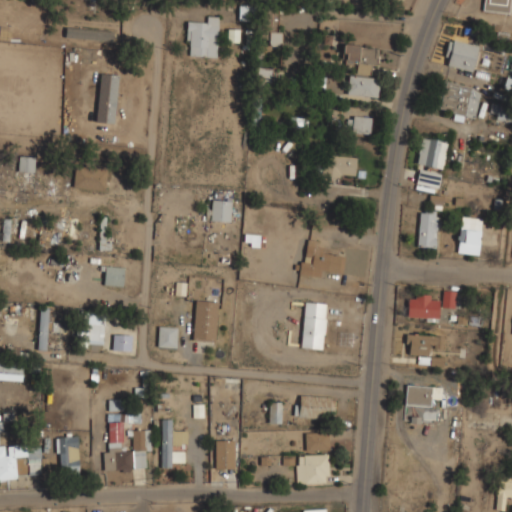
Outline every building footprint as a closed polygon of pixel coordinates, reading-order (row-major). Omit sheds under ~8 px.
[(482,0),(482,11),(507,12),(507,0),(482,0)] [(237,19),(251,19),(251,5),(237,5),(237,19)] [(186,18),(186,56),(217,56),(217,18),(186,18)] [(65,38),(112,40),(113,30),(65,29),(65,38)] [(442,64),(471,71),(477,45),(448,38),(442,64)] [(354,73),(375,73),(375,46),(342,46),(342,64),(354,64),(354,73)] [(271,80),(271,66),(254,66),(254,80),(271,80)] [(97,95),(95,122),(113,123),(117,74),(99,72),(98,82),(92,81),(91,94),(97,95)] [(378,78),(348,75),(346,93),(376,97),(378,78)] [(436,110),(473,119),(480,89),(444,80),(436,110)] [(350,132),(369,134),(370,116),(351,115),(350,132)] [(446,141),(420,136),(414,163),(440,168),(446,141)] [(33,155),(17,155),(17,171),(33,171),(33,155)] [(354,177),(354,155),(324,155),(324,177),(354,177)] [(105,168),(72,168),(72,189),(105,189),(105,168)] [(437,188),(439,172),(417,169),(415,185),(437,188)] [(204,220),(229,220),(229,199),(204,199),(204,220)] [(435,248),(437,212),(418,211),(416,247),(435,248)] [(481,218),(460,215),(455,252),(476,254),(481,218)] [(98,249),(105,249),(106,217),(98,217),(98,249)] [(10,219),(1,218),(0,225),(0,239),(8,240),(10,219)] [(320,269),(339,272),(341,256),(320,252),(322,242),(303,239),(298,273),(319,276),(320,269)] [(121,286),(122,266),(102,265),(101,285),(121,286)] [(454,289),(440,293),(444,309),(458,306),(454,289)] [(437,318),(437,295),(406,295),(406,318),(437,318)] [(216,300),(193,299),(190,340),(213,341),(216,300)] [(300,347),(322,348),(324,302),(302,301),(300,347)] [(46,349),(46,329),(49,329),(49,307),(37,307),(37,349),(46,349)] [(102,344),(103,312),(78,311),(77,348),(86,348),(86,344),(102,344)] [(156,346),(175,346),(175,326),(156,326),(156,346)] [(130,350),(130,332),(109,332),(109,350),(130,350)] [(442,334),(404,333),(404,354),(428,354),(428,345),(442,345),(442,334)] [(429,365),(443,365),(444,357),(430,357),(429,365)] [(0,379),(21,379),(21,359),(0,359),(0,379)] [(404,405),(429,406),(430,396),(439,397),(440,386),(404,384),(404,405)] [(333,417),(333,395),(296,395),(296,417),(333,417)] [(267,422),(280,422),(280,401),(268,401),(267,422)] [(24,416),(32,420),(38,409),(29,405),(24,416)] [(159,418),(160,467),(171,467),(171,444),(185,444),(185,430),(170,430),(170,418),(159,418)] [(121,421),(103,421),(104,471),(144,470),(143,450),(150,450),(150,428),(131,429),(131,450),(121,450),(121,421)] [(327,431),(304,431),(304,450),(327,450),(327,431)] [(77,434),(55,434),(56,475),(77,475),(77,434)] [(233,439),(213,439),(213,468),(232,468),(233,439)] [(40,444),(0,445),(0,477),(41,477),(40,444)] [(327,453),(294,453),(294,483),(327,483),(327,453)] [(496,479),(494,509),(503,510),(504,499),(511,499),(511,472),(507,472),(506,480),(496,479)]
